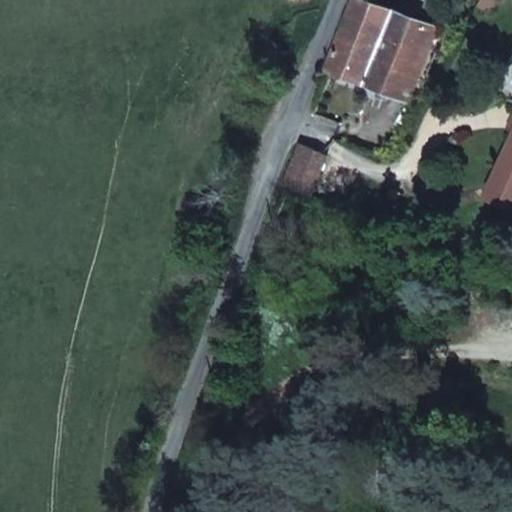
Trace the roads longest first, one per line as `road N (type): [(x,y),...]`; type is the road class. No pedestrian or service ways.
road 1 (residential): [(154,511),(341,0)]
road 2 (unknown): [(351,314),(267,394),(227,457),(216,511)]
road 3 (unknown): [(351,314),(511,349)]
road 4 (unknown): [(236,274),(351,314)]
